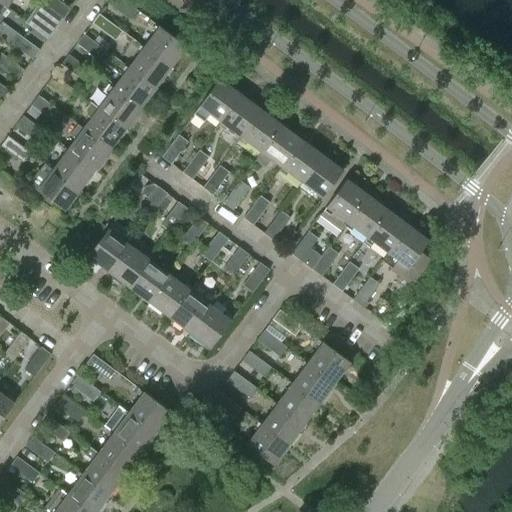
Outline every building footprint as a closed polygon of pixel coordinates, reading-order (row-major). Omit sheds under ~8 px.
[(70,10),(56,0),(42,0),(41,2),(63,19),(70,10)] [(136,10),(122,0),(108,0),(107,3),(130,19),(136,10)] [(55,30),(33,13),(26,22),(49,39),(55,30)] [(121,30),(99,14),(92,23),(114,40),(121,30)] [(144,47),(171,67),(186,47),(159,27),(144,47)] [(40,50),(17,34),(11,43),(33,60),(40,50)] [(106,51),(83,34),(77,44),(99,60),(106,51)] [(171,67),(144,47),(129,68),(156,88),(171,67)] [(25,71),(2,54),(0,57),(0,67),(18,80),(25,71)] [(91,72),(68,55),(62,64),(84,80),(91,72)] [(156,88),(129,68),(113,88),(140,108),(156,88)] [(76,92),(53,75),(46,84),(69,101),(76,92)] [(221,77),(200,106),(193,115),(204,123),(210,114),(220,122),(241,95),(227,85),(229,83),(221,77)] [(10,91),(0,84),(0,98),(3,100),(10,91)] [(108,95),(98,109),(125,129),(140,108),(113,88),(108,85),(103,92),(108,95)] [(261,110),(241,95),(220,122),(241,137),(261,110)] [(61,112),(38,96),(31,105),(54,121),(61,112)] [(93,116),(83,129),(110,149),(125,129),(98,109),(92,104),(89,107),(90,114),(93,116)] [(282,125),(261,110),(241,137),(261,152),(282,125)] [(45,133),(23,116),(16,125),(39,142),(45,133)] [(72,132),(78,136),(68,150),(95,170),(110,149),(83,129),(77,125),(72,132)] [(282,167),(302,140),(282,125),(261,152),(255,160),(266,168),(272,160),(282,167)] [(187,142),(178,135),(162,157),(171,164),(187,142)] [(30,153),(8,136),(1,146),(23,162),(30,153)] [(302,140),(282,167),(302,183),(322,155),(302,140)] [(68,150),(53,170),(80,190),(95,170),(68,150)] [(208,157),(199,150),(183,173),(192,179),(208,157)] [(343,171),(322,155),(302,183),(323,198),(343,171)] [(229,172),(220,166),(203,188),(213,195),(229,172)] [(53,170),(48,177),(39,170),(29,184),(64,211),(80,190),(53,170)] [(326,207),(320,215),(330,222),(341,231),(347,222),(367,196),(354,186),(355,184),(347,178),(326,207)] [(249,187),(240,181),(223,203),(232,210),(249,187)] [(159,187),(158,187),(142,209),(151,216),(167,194),(159,187)] [(253,225),(264,211),(270,203),(261,196),(244,218),(253,225)] [(367,196),(347,222),(367,237),(387,211),(367,196)] [(188,209),(179,202),(162,224),(171,231),(188,209)] [(290,218),(281,211),(264,233),(273,240),(290,218)] [(408,226),(387,211),(367,237),(386,252),(388,253),(408,226)] [(208,224),(199,217),(182,239),(191,246),(208,224)] [(388,253),(386,252),(380,260),(411,283),(410,284),(411,285),(430,260),(429,259),(428,260),(419,254),(428,241),(408,226),(388,253)] [(109,272),(129,245),(108,229),(88,256),(109,272)] [(317,238),(308,231),(291,254),(300,261),(317,238)] [(228,239),(219,232),(203,255),(212,261),(228,239)] [(149,260),(129,245),(109,272),(129,287),(149,260)] [(232,276),(236,270),(248,254),(240,247),(223,270),(232,276)] [(338,254),(328,247),(312,269),(321,276),(338,254)] [(149,260),(129,287),(150,302),(170,275),(149,260)] [(349,262),(332,285),(342,292),(358,269),(349,262)] [(269,269),(260,263),(243,285),(253,292),(269,269)] [(190,290),(170,275),(150,302),(162,311),(161,313),(169,319),(170,317),(190,290)] [(379,284),(369,278),(353,300),(362,307),(379,284)] [(190,290),(170,317),(190,332),(210,305),(190,290)] [(210,305),(190,332),(211,347),(231,321),(210,305)] [(303,327),(280,310),(273,319),(296,336),(303,327)] [(0,336),(9,324),(0,316),(0,336)] [(287,348),(264,331),(257,340),(280,357),(287,348)] [(13,361),(30,339),(20,332),(4,354),(13,361)] [(308,364),(335,384),(350,363),(323,343),(308,364)] [(51,354),(41,347),(25,370),(34,377),(51,354)] [(272,368),(249,351),(242,360),(265,378),(272,368)] [(94,354),(87,364),(109,380),(116,371),(94,354)] [(304,424),(320,403),(335,384),(308,364),(293,383),(278,404),(304,424)] [(257,389),(234,372),(227,381),(250,398),(257,389)] [(75,388),(87,397),(93,401),(100,392),(78,375),(71,385),(75,388)] [(87,397),(75,388),(71,392),(84,401),(87,397)] [(0,421),(14,403),(0,392),(0,421)] [(144,392),(129,413),(156,433),(171,412),(144,392)] [(242,409),(219,392),(212,401),(235,418),(242,409)] [(63,395),(56,405),(78,422),(85,412),(63,395)] [(304,424),(278,404),(262,425),(289,445),(304,424)] [(156,433),(129,413),(113,433),(140,453),(156,433)] [(48,416),(40,425),(63,442),(70,433),(48,416)] [(289,445),(262,425),(247,445),(274,465),(289,445)] [(113,433),(98,454),(125,474),(140,453),(113,433)] [(32,436),(25,446),(48,462),(55,453),(32,436)] [(125,474),(98,454),(90,448),(85,455),(93,461),(83,474),(110,494),(125,474)] [(17,456),(10,466),(32,483),(40,473),(17,456)] [(83,474),(68,494),(91,511),(96,511),(110,494),(83,474)] [(2,477),(0,479),(0,490),(17,503),(24,494),(2,477)] [(91,511),(68,494),(59,488),(44,508),(49,511),(91,511)]
